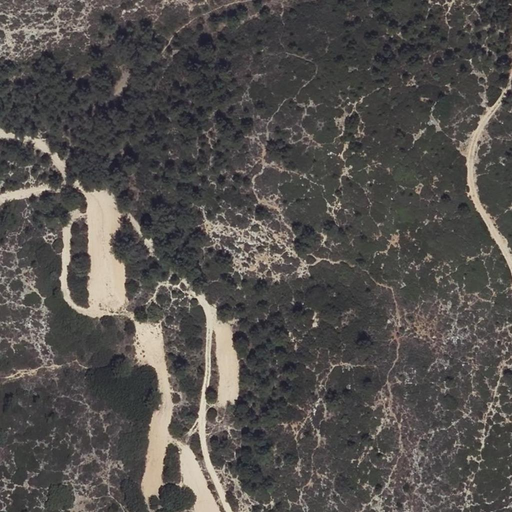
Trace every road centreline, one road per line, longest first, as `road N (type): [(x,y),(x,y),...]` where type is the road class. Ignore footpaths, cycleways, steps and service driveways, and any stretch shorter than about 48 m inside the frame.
road 1 (track): [(227,511),(209,470),(198,408),(205,314),(171,266),(93,188),(67,180),(0,199)]
road 2 (track): [(511,268),(475,200),(469,160),(473,138),(511,74)]
